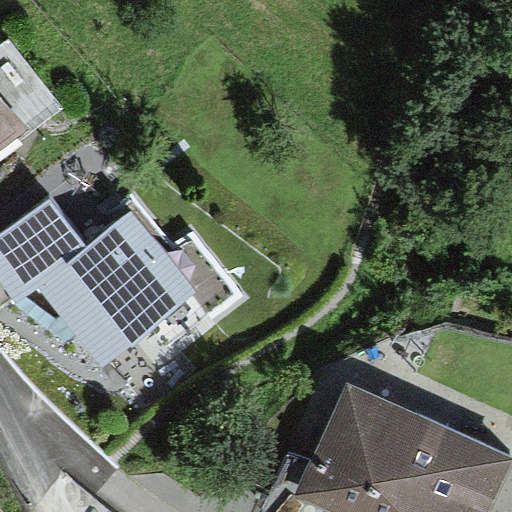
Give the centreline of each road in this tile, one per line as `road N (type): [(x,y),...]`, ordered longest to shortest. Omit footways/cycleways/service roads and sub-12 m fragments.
road 1 (track): [(421,0),(339,302)]
road 2 (residential): [(141,511),(0,396)]
road 3 (residential): [(58,511),(0,399)]
